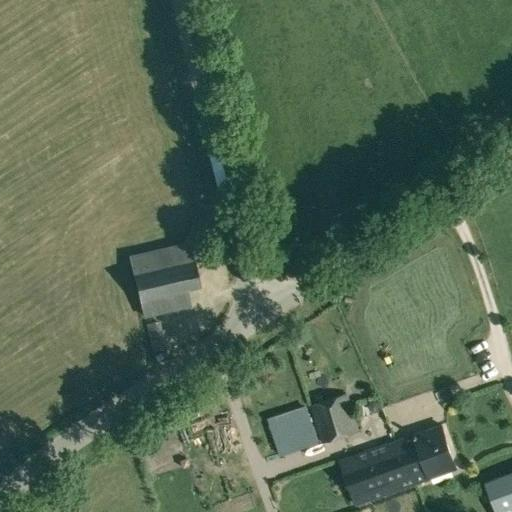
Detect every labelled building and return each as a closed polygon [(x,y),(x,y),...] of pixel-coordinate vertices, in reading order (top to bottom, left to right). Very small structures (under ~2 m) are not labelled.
[(192,306),(188,290),(201,287),(194,259),(190,242),(132,256),(136,272),(135,273),(142,301),(143,301),(147,317),(192,306)] [(147,324),(153,346),(154,351),(166,348),(160,321),(147,324)] [(321,443),(359,431),(348,393),(310,405),(321,443)] [(341,459),(358,511),(366,511),(373,510),(373,511),(423,511),(439,506),(429,478),(456,468),(441,425),(414,434),(341,459)] [(511,511),(511,470),(490,480),(501,511),(511,511)]
